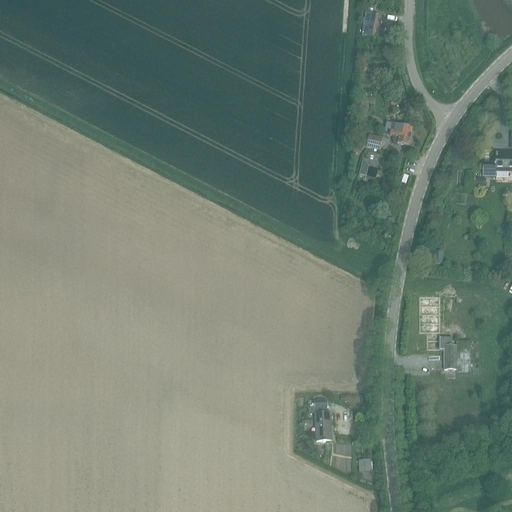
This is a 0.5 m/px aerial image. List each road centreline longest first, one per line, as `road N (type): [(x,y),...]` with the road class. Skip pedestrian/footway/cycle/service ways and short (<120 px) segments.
road 1 (secondary): [(398,511),(389,368),(416,210),(450,122)]
road 2 (unclassified): [(450,122),(414,80),(412,0)]
